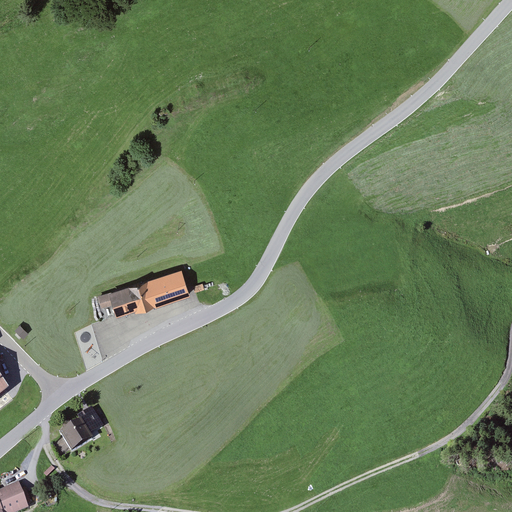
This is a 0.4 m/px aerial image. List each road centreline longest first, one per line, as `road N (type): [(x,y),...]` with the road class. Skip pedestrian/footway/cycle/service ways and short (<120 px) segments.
road 1 (tertiary): [(511,1),(420,101),(337,160),(296,206),(243,294),(59,396)]
road 2 (track): [(291,511),(445,442),(502,384),(511,350)]
road 3 (track): [(43,410),(61,474),(85,497),(158,511)]
